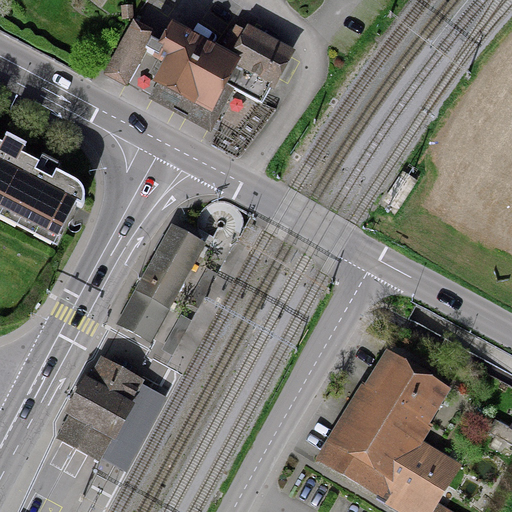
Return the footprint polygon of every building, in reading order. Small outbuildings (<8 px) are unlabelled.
[(132,7),(122,7),(123,19),(132,18),(132,7)] [(153,41),(131,29),(107,72),(129,84),(147,51),(152,42),(153,41)] [(193,101),(219,115),(233,89),(261,104),(288,55),(250,34),(234,63),(174,30),(164,48),(152,42),(147,51),(159,57),(158,58),(160,59),(154,70),(163,75),(158,84),(193,102),(193,101)] [(0,226),(55,254),(76,204),(82,208),(84,198),(80,185),(21,157),(25,151),(0,137),(0,226)] [(205,244),(170,227),(118,326),(151,345),(169,310),(175,299),(198,259),(205,244)] [(376,499),(399,511),(444,511),(430,504),(450,471),(428,457),(432,450),(411,438),(439,392),(391,362),(327,465),(341,473),(341,474),(378,495),(376,499)] [(127,376),(101,363),(89,384),(87,383),(69,415),(72,416),(60,438),(100,459),(112,438),(113,439),(115,435),(123,440),(128,438),(140,415),(139,411),(129,406),(141,384),(143,385),(148,374),(133,366),(127,376)] [(511,429),(497,421),(490,434),(511,446),(511,429)]
